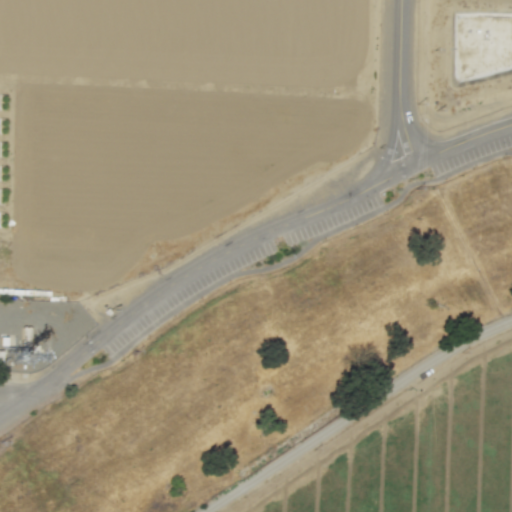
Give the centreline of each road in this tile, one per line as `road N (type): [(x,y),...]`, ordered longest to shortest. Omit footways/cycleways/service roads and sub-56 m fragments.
road 1 (residential): [(511,123),(211,258),(0,412)]
road 2 (track): [(205,511),(456,346),(511,319)]
road 3 (residential): [(400,0),(402,169)]
